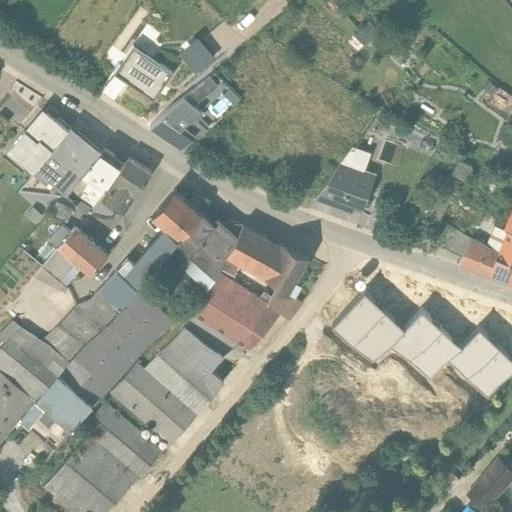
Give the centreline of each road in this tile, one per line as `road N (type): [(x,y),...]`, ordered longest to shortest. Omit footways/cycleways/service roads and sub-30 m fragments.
road 1 (residential): [(0,43),(216,179),(362,240)]
road 2 (unclassified): [(132,511),(362,240)]
road 3 (track): [(129,130),(265,11)]
road 4 (residential): [(362,240),(511,295)]
